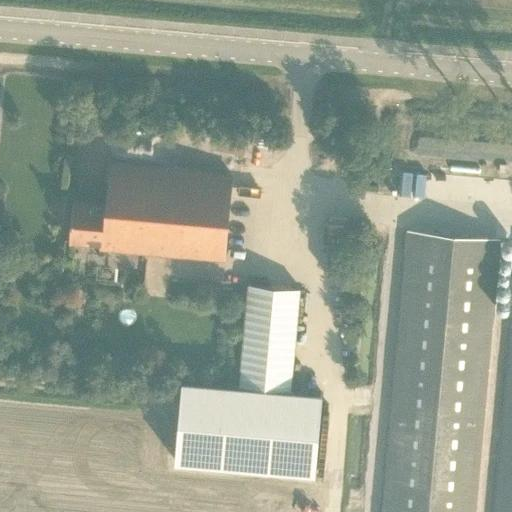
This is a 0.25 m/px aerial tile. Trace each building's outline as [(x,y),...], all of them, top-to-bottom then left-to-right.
[(103,249),(227,259),(235,173),(115,162),(110,205),(75,201),(71,240),(103,244),(103,249)] [(385,228),(364,511),(477,511),(503,238),(385,228)] [(241,386),(293,390),(302,289),(251,283),(241,386)] [(511,511),(511,317),(496,316),(478,511),(511,511)] [(323,393),(293,390),(241,386),(183,380),(176,461),(316,473),(323,393)]
